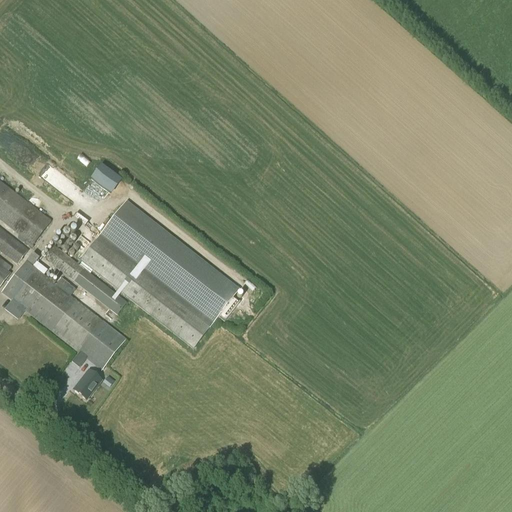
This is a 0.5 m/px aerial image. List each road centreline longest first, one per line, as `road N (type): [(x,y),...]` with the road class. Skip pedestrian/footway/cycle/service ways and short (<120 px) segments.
road 1 (unclassified): [(166,511),(0,382)]
road 2 (track): [(0,290),(66,211),(0,157)]
